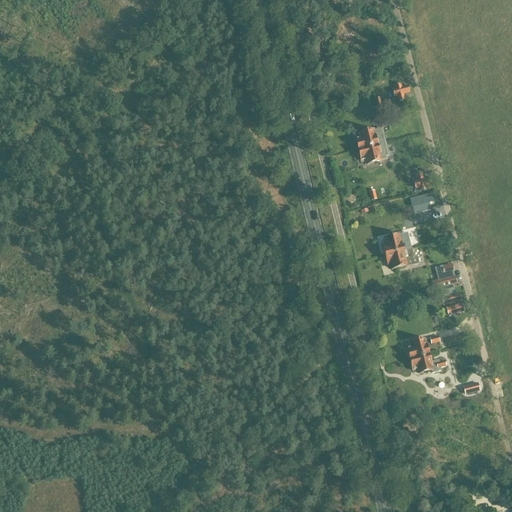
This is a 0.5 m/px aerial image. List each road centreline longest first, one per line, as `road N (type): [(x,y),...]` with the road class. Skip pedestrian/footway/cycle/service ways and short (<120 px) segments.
road 1 (primary): [(385,511),(259,0)]
road 2 (residential): [(511,467),(390,0)]
road 3 (track): [(202,0),(0,231)]
